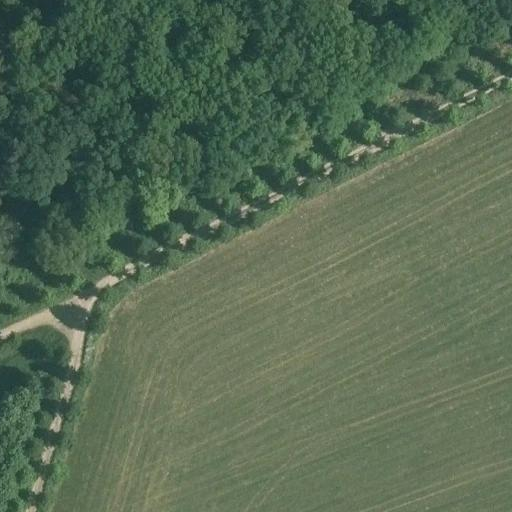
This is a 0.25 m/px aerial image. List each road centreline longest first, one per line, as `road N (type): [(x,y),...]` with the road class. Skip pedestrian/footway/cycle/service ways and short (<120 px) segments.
road 1 (track): [(92,292),(511,75)]
road 2 (track): [(28,511),(71,370),(72,308)]
